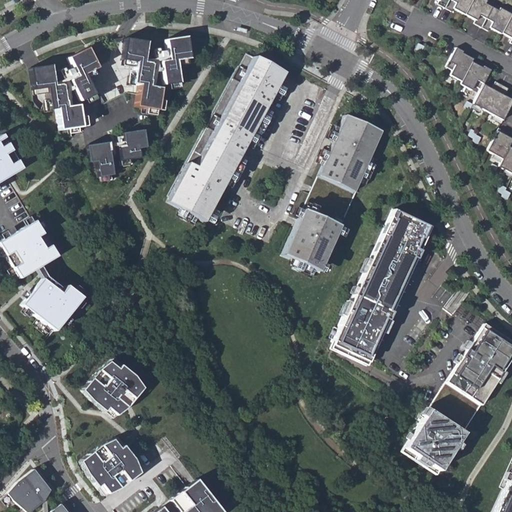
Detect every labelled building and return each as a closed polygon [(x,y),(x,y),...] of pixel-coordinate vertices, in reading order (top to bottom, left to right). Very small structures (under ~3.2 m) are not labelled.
[(470,0),(446,0),(443,8),(450,12),(451,9),(462,14),(470,0)] [(491,4),(483,0),(470,0),(462,14),(474,21),(472,24),(479,27),(491,4)] [(509,14),(491,4),(479,27),(486,31),(488,28),(499,34),(499,33),(509,14)] [(511,14),(510,13),(509,14),(499,33),(510,39),(508,43),(511,44),(511,14)] [(188,59),(185,37),(163,40),(167,61),(158,62),(161,86),(177,83),(174,61),(188,59)] [(145,42),(123,38),(120,60),(134,63),(130,84),(137,86),(133,107),(156,111),(159,89),(147,86),(148,81),(150,65),(148,64),(149,63),(142,62),(145,42)] [(86,48),(66,58),(75,76),(67,80),(78,102),(92,95),(82,75),(95,68),(86,48)] [(231,51),(227,48),(222,56),(226,59),(231,51)] [(460,51),(453,48),(450,53),(457,57),(459,53),(460,51)] [(469,62),(470,59),(459,53),(457,57),(450,53),(443,67),(449,70),(446,75),(458,82),(469,62)] [(282,73),(252,57),(192,167),(185,163),(167,197),(164,202),(201,222),(282,73)] [(480,68),(469,62),(458,82),(457,85),(468,91),(471,86),(478,89),(480,85),(485,76),(478,72),(480,68)] [(49,65),(27,69),(30,91),(44,88),(48,111),(55,110),(58,131),(80,128),(76,105),(65,107),(64,101),(63,101),(60,85),(59,86),(59,85),(52,86),(49,65)] [(488,70),(481,66),(480,68),(478,72),(485,76),(488,70)] [(489,89),(480,85),(478,89),(469,104),(485,112),(499,85),(493,82),(489,89)] [(506,88),(499,85),(485,112),(500,121),(511,101),(502,96),(506,88)] [(379,132),(343,115),(279,256),(315,272),(379,132)] [(503,132),(496,128),(484,151),(499,159),(509,140),(510,140),(504,137),(501,135),(503,132)] [(144,148),(141,130),(120,133),(122,145),(116,146),(118,161),(138,159),(137,149),(144,148)] [(0,181),(20,169),(0,135),(0,181)] [(511,141),(509,140),(499,159),(495,167),(511,175),(511,172),(511,141)] [(107,143),(84,146),(87,163),(94,162),(97,177),(111,175),(107,151),(109,150),(107,143)] [(366,358),(427,226),(390,209),(329,341),(366,358)] [(0,248),(18,279),(54,257),(33,221),(0,241),(0,248)] [(19,304),(52,330),(79,297),(64,285),(57,293),(40,278),(19,304)] [(511,355),(511,343),(482,324),(400,448),(436,471),(511,355)] [(366,358),(329,341),(325,349),(362,366),(366,358)] [(97,369),(80,390),(90,402),(111,419),(125,408),(141,388),(132,376),(111,359),(97,369)] [(99,445),(78,461),(85,474),(102,496),(118,488),(138,473),(131,459),(115,437),(99,445)] [(511,511),(511,463),(489,511),(511,511)] [(14,482),(4,494),(9,501),(22,511),(26,511),(40,502),(46,490),(30,469),(14,482)] [(219,511),(194,479),(152,511),(219,511)]
